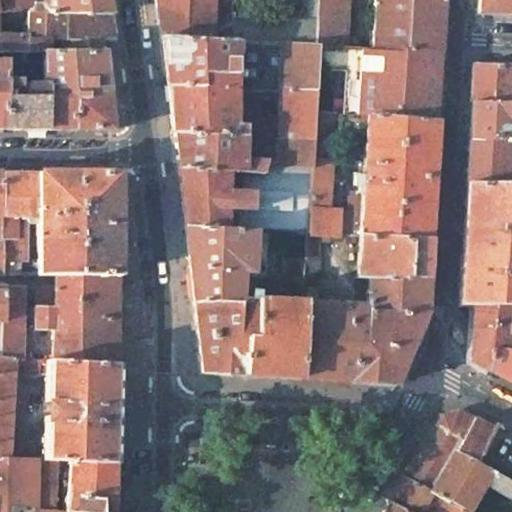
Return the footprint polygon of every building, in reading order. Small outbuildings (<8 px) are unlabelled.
[(23,0),(0,0),(0,11),(19,11),(19,8),(23,4),(23,0)] [(23,0),(23,4),(27,4),(27,13),(32,13),(32,5),(36,5),(39,3),(44,3),(43,0),(23,0)] [(32,13),(110,13),(108,0),(43,0),(44,3),(39,3),(36,5),(32,5),(32,13)] [(154,0),(155,4),(159,37),(211,40),(212,0),(154,0)] [(229,0),(212,0),(211,40),(240,42),(249,42),(286,44),(316,45),(317,15),(233,10),(233,9),(229,9),(229,0)] [(303,0),(303,11),(317,12),(317,0),(303,0)] [(344,47),(346,0),(317,0),(317,12),(317,15),(316,45),(344,47)] [(441,19),(442,0),(373,0),(371,48),(439,52),(441,19)] [(511,0),(476,0),(476,12),(511,13),(511,0)] [(0,51),(2,52),(42,52),(72,51),(102,50),(101,46),(100,40),(106,40),(114,40),(112,29),(110,13),(32,13),(27,13),(27,19),(26,35),(22,36),(0,34),(0,51)] [(211,40),(159,37),(165,85),(171,133),(243,135),(243,127),(237,126),(238,105),(238,88),(239,78),(240,42),(211,40)] [(252,89),(283,90),(286,44),(249,42),(240,42),(239,78),(253,79),(252,89)] [(316,45),(286,44),(283,90),(314,90),(314,84),(316,45)] [(314,84),(359,87),(362,48),(344,47),(316,45),(314,84)] [(437,85),(439,52),(371,48),(362,48),(359,87),(358,104),(368,103),(367,117),(435,121),(437,85)] [(73,87),(73,92),(107,91),(102,50),(72,51),(42,52),(43,86),(44,87),(73,87)] [(470,101),(511,102),(511,64),(473,64),(472,65),(471,82),(470,101)] [(2,100),(44,101),(43,86),(17,86),(17,80),(2,80),(2,100)] [(44,101),(74,102),(73,92),(73,87),(44,87),(43,86),(44,101)] [(282,117),(276,137),(312,139),(313,114),(313,103),(314,90),(283,90),(282,117)] [(88,131),(111,131),(107,91),(73,92),(74,102),(75,130),(88,131)] [(2,100),(1,130),(45,130),(44,101),(2,100)] [(45,130),(75,130),(74,102),(44,101),(45,130)] [(469,121),(467,140),(508,141),(509,125),(511,124),(511,102),(470,101),(469,121)] [(345,104),(313,103),(313,114),(333,115),(344,116),(345,104)] [(263,106),(238,105),(237,126),(243,127),(243,135),(276,137),(282,117),(262,116),(263,106)] [(311,169),(309,204),(327,209),(329,182),(333,115),(313,114),(312,139),(311,169)] [(361,186),(358,236),(427,238),(431,174),(435,121),(367,117),(365,117),(362,167),(361,176),(353,176),(353,181),(353,186),(361,186)] [(242,172),(243,135),(171,133),(173,150),(175,168),(227,171),(234,171),(242,172)] [(276,137),(275,167),(286,167),(311,169),(312,139),(276,137)] [(466,161),(465,183),(511,183),(511,158),(507,158),(508,148),(467,146),(466,161)] [(284,203),(286,167),(275,167),(262,166),(261,172),(242,172),(240,193),(252,193),(252,201),(284,203)] [(240,193),(226,192),(224,229),(253,231),(306,234),(307,234),(309,204),(311,169),(286,167),(284,203),(252,201),(252,193),(240,193)] [(227,171),(175,168),(179,197),(182,227),(224,229),(226,192),(227,171)] [(37,172),(1,172),(1,216),(16,216),(26,217),(37,217),(37,172)] [(116,173),(37,172),(37,217),(37,224),(37,232),(37,239),(36,276),(53,274),(116,276),(116,231),(116,173)] [(340,183),(329,182),(327,209),(338,213),(340,183)] [(458,304),(473,304),(494,304),(511,304),(511,183),(465,183),(461,244),(458,304)] [(327,209),(309,204),(307,234),(314,234),(338,235),(338,213),(327,209)] [(349,214),(338,213),(338,235),(350,236),(351,219),(349,214)] [(16,216),(1,216),(1,240),(16,240),(16,216)] [(186,264),(191,301),(239,305),(239,298),(241,272),(251,273),(253,231),(224,229),(182,227),(186,264)] [(314,240),(314,234),(307,234),(306,234),(305,260),(303,283),(302,302),(316,303),(316,300),(316,240),(314,240)] [(366,278),(425,280),(426,259),(427,238),(358,236),(355,278),(366,278)] [(16,240),(1,240),(0,275),(13,276),(19,276),(20,267),(14,267),(16,240)] [(282,282),(303,283),(305,260),(284,258),(282,282)] [(52,362),(113,367),(115,321),(116,280),(116,276),(53,274),(53,278),(53,307),(34,306),(33,330),(53,330),(52,362)] [(297,379),(394,384),(395,381),(408,349),(423,313),(425,280),(366,278),(364,305),(349,305),(316,303),(302,302),(297,379)] [(22,286),(2,286),(1,322),(0,351),(0,358),(12,359),(21,359),(22,286)] [(239,305),(235,375),(242,375),(243,335),(251,335),(254,299),(239,298),(239,305)] [(243,335),(242,375),(297,379),(302,302),(254,299),(251,335),(243,335)] [(235,375),(239,305),(191,301),(199,373),(214,374),(235,375)] [(471,336),(469,361),(487,371),(494,304),(473,304),(471,336)] [(511,304),(494,304),(487,371),(511,384),(511,304)] [(0,358),(0,457),(7,458),(12,359),(0,358)] [(52,362),(45,361),(43,459),(55,459),(68,460),(113,462),(113,415),(113,414),(113,411),(113,367),(52,362)] [(508,498),(511,489),(511,485),(499,478),(472,463),(491,428),(481,424),(456,412),(442,415),(420,446),(399,477),(463,511),(467,511),(484,484),(508,498)] [(7,458),(0,457),(0,511),(52,511),(55,459),(43,459),(7,458)] [(113,462),(68,460),(64,511),(111,511),(111,505),(113,462)] [(463,511),(399,477),(394,490),(388,503),(403,511),(463,511)] [(403,511),(388,503),(383,511),(403,511)]
